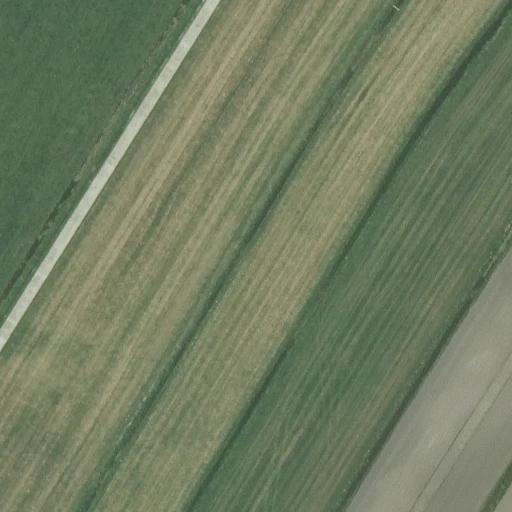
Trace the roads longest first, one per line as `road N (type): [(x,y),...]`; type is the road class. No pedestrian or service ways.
road 1 (track): [(0,343),(217,0)]
road 2 (track): [(415,511),(511,359)]
